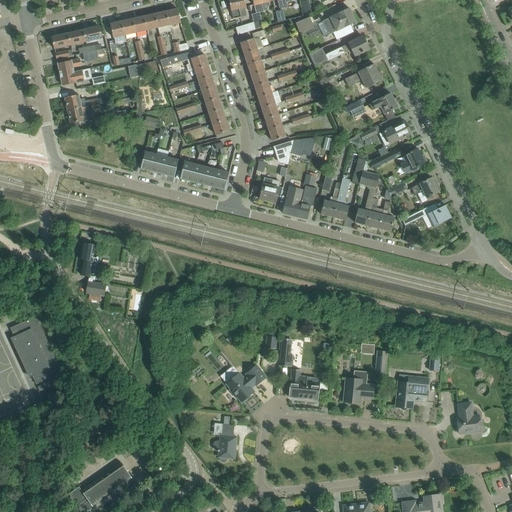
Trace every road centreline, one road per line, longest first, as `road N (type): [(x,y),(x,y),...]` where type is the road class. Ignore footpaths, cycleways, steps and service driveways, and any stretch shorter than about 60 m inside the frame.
road 1 (residential): [(233,209),(55,164),(25,22)]
road 2 (unclassified): [(158,511),(191,482),(191,461),(126,379),(47,256)]
road 3 (residential): [(441,472),(428,434),(283,417),(264,431),(259,495)]
road 4 (tertiary): [(390,0),(390,49),(486,248)]
road 5 (residential): [(486,248),(437,260),(233,209)]
road 6 (residential): [(233,209),(244,125),(202,0)]
road 7 (residential): [(259,495),(441,472)]
